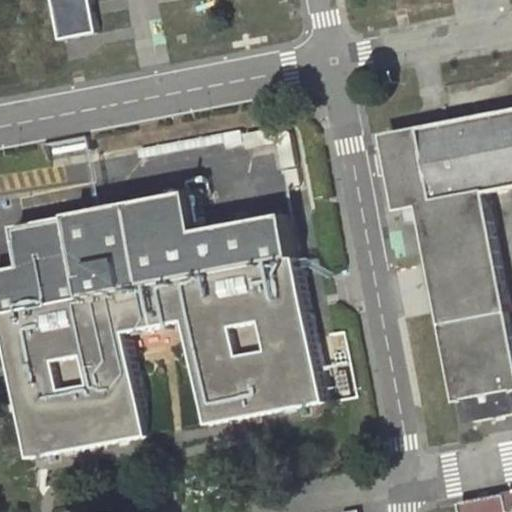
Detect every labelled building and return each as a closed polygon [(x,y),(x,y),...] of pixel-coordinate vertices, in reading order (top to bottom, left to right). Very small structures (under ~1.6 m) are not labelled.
[(56,0),(61,40),(101,36),(96,0),(56,0)] [(511,113),(381,139),(395,215),(410,211),(433,331),(499,317),(477,199),(504,193),(506,204),(511,203),(511,113)] [(0,216),(6,251),(0,251),(0,380),(12,445),(134,422),(114,319),(173,308),(193,411),(311,388),(274,199),(187,216),(180,177),(0,212),(0,216)] [(401,419),(433,412),(411,302),(379,308),(401,419)] [(433,331),(449,409),(455,408),(460,431),(511,421),(511,417),(508,397),(511,396),(511,384),(499,317),(433,331)] [(511,511),(511,497),(449,509),(449,511),(511,511)]
